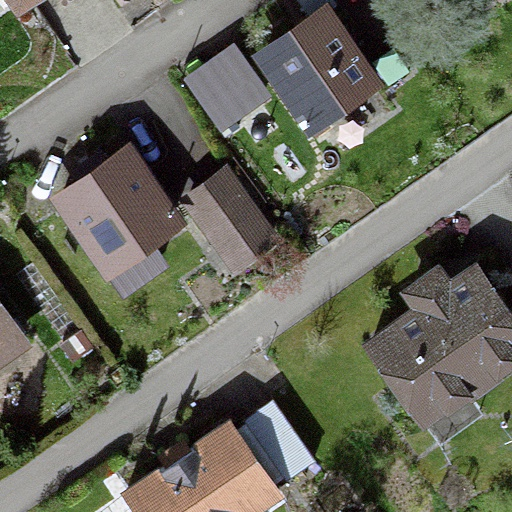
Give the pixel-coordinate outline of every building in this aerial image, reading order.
[(406,52),(371,0),(302,0),(265,25),(322,109),(406,52)] [(107,265),(177,219),(123,137),(53,184),(107,265)] [(262,220),(228,167),(186,194),(221,247),(262,220)] [(438,411),(511,353),(511,252),(490,225),(367,321),(438,411)] [(0,336),(38,311),(0,256),(0,336)] [(155,511),(235,511),(299,471),(292,461),(323,441),(281,375),(249,396),(243,387),(124,463),(155,511)]
